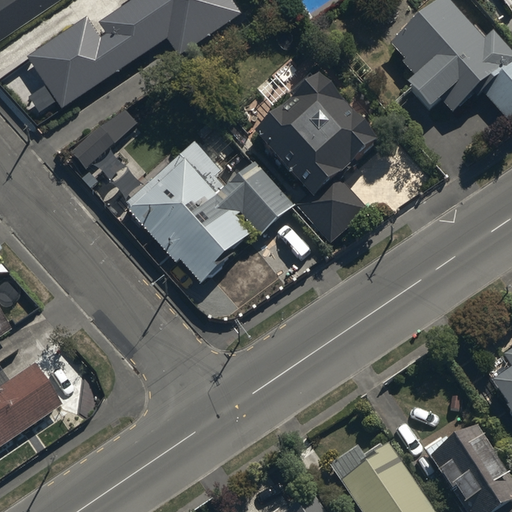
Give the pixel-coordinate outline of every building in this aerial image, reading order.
[(0,0),(0,30),(45,0),(0,0)] [(121,72),(127,68),(168,40),(179,56),(240,16),(229,0),(135,0),(98,25),(106,36),(100,40),(87,20),(27,60),(62,111),(121,72)] [(481,44),(441,0),(439,0),(387,47),(416,79),(402,91),(425,116),(440,102),(451,114),(477,90),(507,123),(511,118),(511,57),(511,58),(491,35),(481,44)] [(375,150),(314,85),(253,142),(303,196),(291,208),(327,246),(365,211),(339,183),(375,150)] [(136,127),(122,110),(69,154),(85,173),(117,146),(115,144),(136,127)] [(201,277),(252,231),(257,237),(289,208),(234,146),(212,166),(189,140),(127,196),(201,277)] [(0,449),(61,407),(34,369),(0,392),(0,340),(10,334),(0,319),(0,449)] [(511,358),(485,377),(499,397),(494,401),(511,427),(511,358)] [(511,511),(511,491),(510,488),(508,490),(486,457),(490,454),(476,432),(452,448),(448,441),(446,442),(439,433),(422,444),(429,454),(426,456),(442,481),(439,483),(453,504),(457,502),(463,511),(511,511)] [(428,511),(390,455),(384,459),(381,456),(365,467),(358,458),(331,476),(355,511),(428,511)] [(320,511),(307,492),(278,511),(320,511)]
